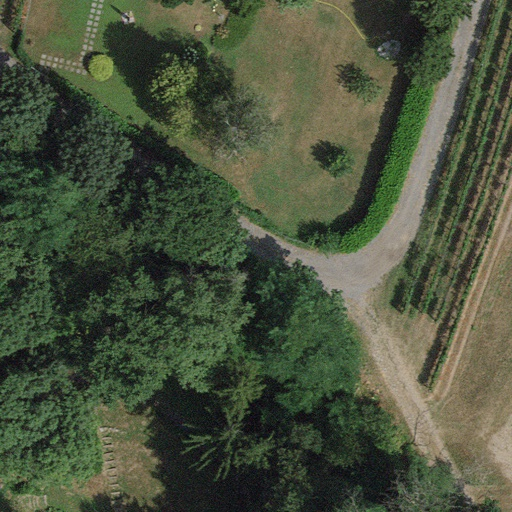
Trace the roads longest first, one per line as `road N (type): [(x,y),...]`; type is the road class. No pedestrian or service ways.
road 1 (track): [(0,36),(297,289),(397,233),(469,0)]
road 2 (track): [(341,264),(476,511)]
